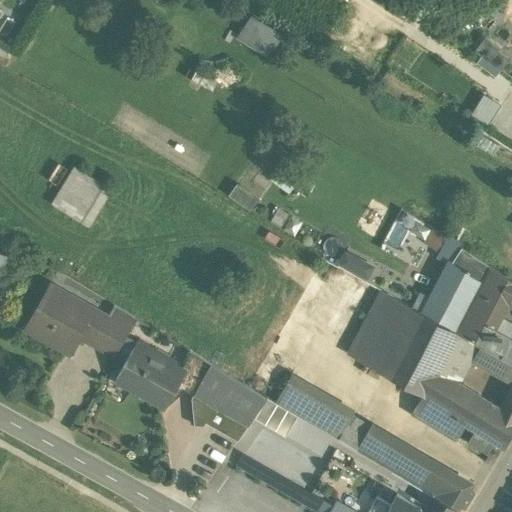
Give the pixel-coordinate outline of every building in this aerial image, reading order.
[(269,56),(282,32),(249,13),(235,37),(269,56)] [(499,49),(486,38),(476,52),(500,70),(508,58),(498,50),(499,49)] [(302,175),(283,161),(269,180),(288,194),(302,175)] [(103,185),(74,167),(51,205),(80,223),(103,185)] [(489,265),(436,231),(427,245),(480,279),(489,265)] [(367,280),(375,266),(345,250),(337,265),(367,280)] [(478,285),(451,329),(456,331),(483,346),(492,329),(508,302),(508,301),(511,294),(511,279),(489,265),(480,279),(478,285)] [(420,312),(451,329),(478,285),(445,267),(420,312)] [(387,293),(369,283),(359,301),(378,311),(387,293)] [(107,316),(57,289),(49,305),(40,301),(25,330),(70,354),(82,333),(95,339),(96,340),(109,317),(107,316)] [(420,312),(387,293),(378,311),(354,356),(421,393),(423,394),(436,370),(449,346),(456,331),(451,329),(420,312)] [(511,294),(508,301),(508,302),(511,304),(511,339),(492,329),(483,346),(511,361),(511,294)] [(113,305),(107,316),(109,317),(96,340),(95,339),(92,344),(114,357),(136,318),(113,305)] [(511,379),(511,388),(509,394),(511,395),(511,361),(483,346),(456,331),(449,346),(511,379)] [(164,365),(134,348),(117,378),(138,389),(148,394),(147,395),(163,403),(164,401),(170,392),(178,378),(183,368),(182,368),(167,359),(164,365)] [(212,364),(192,352),(182,368),(183,368),(178,378),(197,389),(212,364)] [(266,397),(212,364),(197,389),(194,395),(214,407),(205,423),(218,431),(227,415),(247,426),(256,414),(266,397)] [(481,397),(436,370),(423,394),(466,422),(481,397)] [(354,411),(292,374),(275,403),(337,440),(352,415),(354,411)] [(423,394),(421,393),(411,412),(456,439),(466,422),(423,394)] [(511,395),(509,394),(501,409),(481,397),(466,422),(476,428),(495,440),(504,445),(511,430),(511,395)] [(214,407),(194,395),(192,398),(194,427),(203,427),(205,423),(214,407)] [(247,426),(227,415),(218,431),(237,441),(247,426)] [(370,425),(352,415),(337,440),(356,450),(370,425)] [(472,483),(372,423),(370,425),(356,450),(409,481),(433,495),(433,494),(458,509),(472,483)] [(495,440),(476,428),(468,441),(486,453),(495,440)] [(354,511),(335,501),(333,505),(240,455),(234,468),(314,511),(354,511)] [(433,495),(424,511),(418,508),(415,511),(456,511),(458,509),(433,494),(433,495)] [(396,496),(391,505),(386,511),(415,511),(418,508),(396,496)] [(386,511),(391,505),(377,497),(368,511),(370,511),(386,511)]
